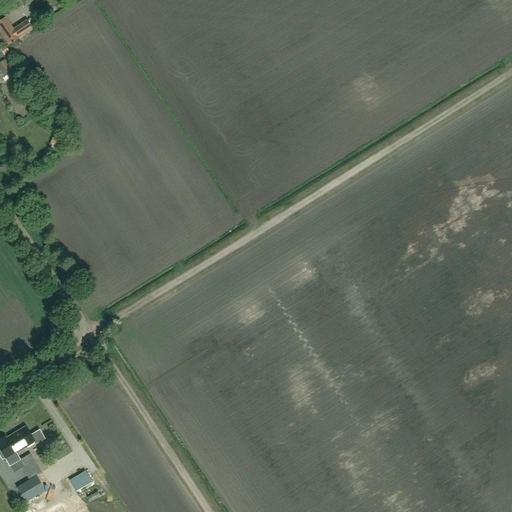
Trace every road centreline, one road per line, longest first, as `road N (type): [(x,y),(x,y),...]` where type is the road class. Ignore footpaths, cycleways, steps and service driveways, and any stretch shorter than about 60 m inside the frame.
road 1 (track): [(207,511),(85,330),(511,72)]
road 2 (unclassified): [(0,383),(85,330),(0,201)]
